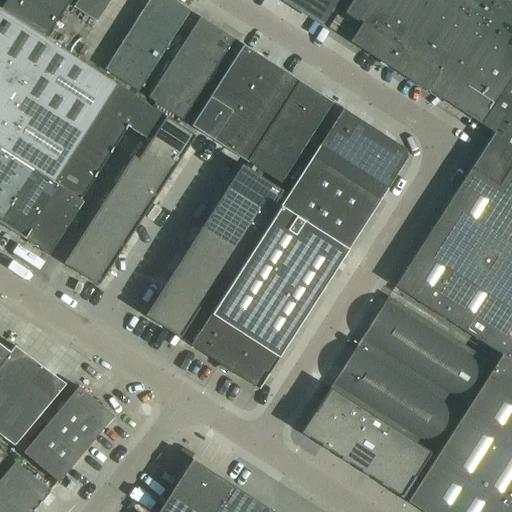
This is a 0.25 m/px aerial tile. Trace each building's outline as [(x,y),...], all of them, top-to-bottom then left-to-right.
[(7,0),(1,9),(1,10),(46,39),(69,3),(71,0),(7,0)] [(78,0),(74,6),(97,21),(110,0),(78,0)] [(149,0),(140,15),(122,42),(156,64),(173,37),(189,11),(190,10),(175,0),(149,0)] [(286,0),(323,23),(338,0),(286,0)] [(511,0),(353,0),(345,13),(366,26),(355,43),(482,124),(511,76),(511,0)] [(0,9),(0,79),(85,134),(100,109),(113,89),(116,84),(46,39),(1,10),(0,9)] [(337,16),(329,28),(341,35),(348,23),(337,16)] [(201,17),(149,98),(182,119),(234,39),(234,38),(201,17)] [(122,42),(105,69),(138,90),(156,64),(122,42)] [(244,46),(193,126),(237,154),(243,158),(248,161),(281,182),(331,104),(332,101),(299,80),(295,77),(289,73),(245,45),(244,46)] [(461,186),(396,287),(502,355),(408,502),(423,511),(511,511),(511,76),(482,124),(495,132),(473,168),(461,186)] [(0,79),(0,148),(5,152),(32,169),(54,183),(69,158),(85,134),(0,79)] [(113,89),(100,109),(128,126),(151,141),(152,138),(166,117),(144,102),(116,84),(113,89)] [(100,109),(85,134),(112,151),(128,126),(100,109)] [(343,109),(320,145),(387,188),(404,162),(407,157),(405,148),(343,109)] [(166,117),(152,138),(181,157),(190,143),(195,135),(166,117)] [(85,134),(69,158),(96,175),(112,151),(85,134)] [(151,141),(138,160),(167,179),(168,178),(176,165),(181,157),(152,138),(151,141)] [(211,314),(191,345),(258,388),(278,357),(348,249),(380,199),(387,188),(320,145),(313,156),(281,206),(211,314)] [(5,152),(0,160),(0,219),(32,169),(5,152)] [(133,157),(119,178),(154,200),(159,192),(167,179),(138,160),(133,157)] [(69,158),(54,183),(59,186),(80,200),(81,199),(96,175),(69,158)] [(237,174),(228,187),(269,213),(283,191),(242,165),(237,174)] [(32,169),(0,219),(0,222),(26,239),(59,186),(54,183),(32,169)] [(119,178),(106,199),(140,221),(145,214),(154,200),(119,178)] [(59,186),(26,239),(49,254),(84,201),(81,199),(80,200),(59,186)] [(215,208),(214,209),(255,235),(269,213),(228,187),(223,195),(215,208)] [(106,199),(92,220),(127,242),(136,228),(140,221),(106,199)] [(206,222),(201,230),(241,256),(255,235),(214,209),(206,222)] [(92,220),(78,242),(113,264),(114,263),(122,250),(127,242),(92,220)] [(192,244),(186,252),(221,274),(227,278),(241,256),(201,230),(200,230),(192,244)] [(78,242),(64,264),(99,286),(103,279),(112,265),(113,264),(78,242)] [(182,258),(174,272),(208,295),(221,274),(186,252),(182,258)] [(160,293),(160,294),(195,316),(208,295),(174,272),(169,280),(160,293)] [(150,309),(146,316),(166,329),(177,336),(180,338),(195,316),(160,294),(159,296),(150,309)] [(389,296),(360,342),(461,406),(490,361),(390,296),(389,296)] [(360,342),(331,387),(352,401),(372,413),(391,426),(411,439),(432,452),(461,406),(360,342)] [(5,348),(0,354),(0,432),(16,444),(66,384),(14,346),(10,352),(5,348)] [(79,387),(25,451),(59,480),(113,415),(79,387)] [(331,387),(302,433),(323,446),(352,401),(331,387)] [(352,401),(323,446),(342,459),(372,413),(352,401)] [(372,413),(342,459),(362,472),(391,426),(372,413)] [(391,426),(362,472),(382,484),(411,439),(391,426)] [(411,439),(382,484),(403,498),(432,452),(411,439)] [(193,459),(179,481),(219,506),(233,485),(193,459)] [(0,481),(0,511),(33,511),(51,491),(16,462),(0,481)] [(179,481),(170,495),(196,511),(215,511),(219,506),(179,481)] [(215,511),(274,511),(275,511),(233,485),(219,506),(215,511)] [(196,511),(170,495),(158,511),(196,511)]
